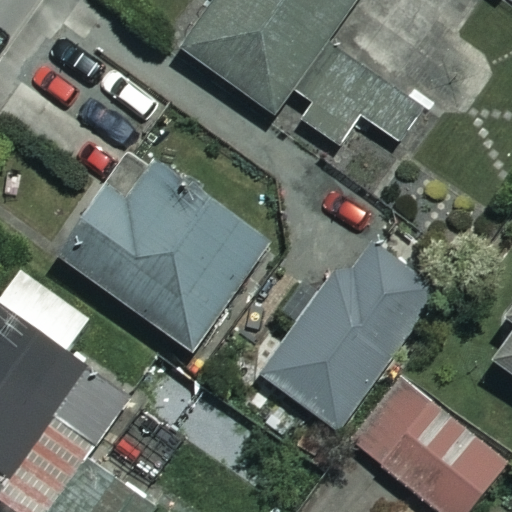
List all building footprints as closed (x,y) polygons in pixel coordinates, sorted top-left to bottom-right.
[(217,0),(183,48),(278,117),(298,89),(314,101),(301,119),(343,149),(364,119),(411,153),(443,109),(459,121),(498,68),(455,37),(480,3),(475,0),(217,0)] [(273,238),(142,146),(62,259),(193,351),(273,238)] [(317,297),(298,284),(272,322),(291,335),(258,385),(335,437),(437,285),(359,233),(317,297)] [(94,322),(25,270),(0,303),(0,486),(34,511),(153,511),(154,511),(88,461),(135,399),(71,351),(94,322)] [(511,319),(511,321),(511,340),(496,363),(511,374),(511,319)] [(479,511),(511,472),(511,469),(403,382),(354,443),(439,511),(479,511)]
